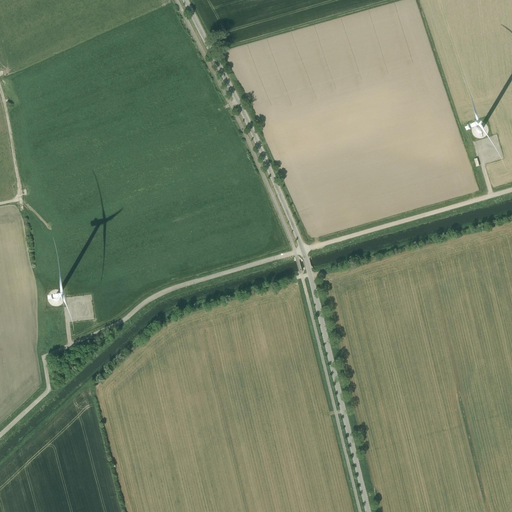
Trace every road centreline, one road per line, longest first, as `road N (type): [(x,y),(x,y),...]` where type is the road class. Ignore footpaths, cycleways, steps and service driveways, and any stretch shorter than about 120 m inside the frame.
road 1 (tertiary): [(368,511),(302,250),(185,0)]
road 2 (track): [(0,87),(19,188),(14,200),(0,203)]
